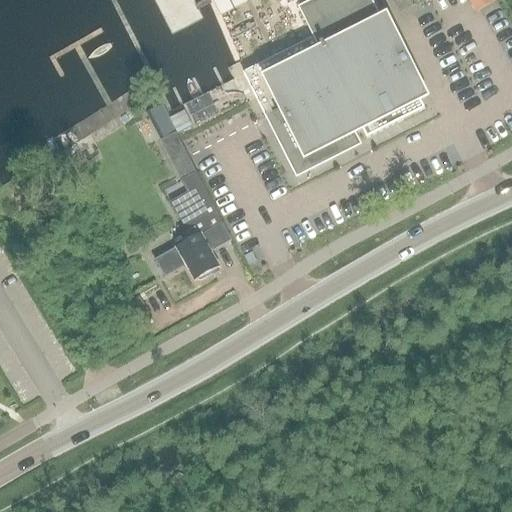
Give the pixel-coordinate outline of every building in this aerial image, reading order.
[(332,152),(366,133),(371,142),(428,111),(367,0),(326,0),(301,14),(324,56),(268,87),(283,115),(276,119),(284,133),(277,137),(302,183),(316,175),(315,174),(337,162),(332,152)] [(495,0),(467,0),(475,13),(496,1),(495,0)] [(184,112),(169,119),(177,134),(192,127),(184,112)] [(193,162),(177,134),(159,144),(176,173),(193,162)] [(174,252),(174,251),(154,262),(164,279),(186,267),(195,284),(220,270),(212,254),(233,242),(196,172),(180,181),(187,195),(170,204),(186,232),(184,236),(188,243),(174,252)]
